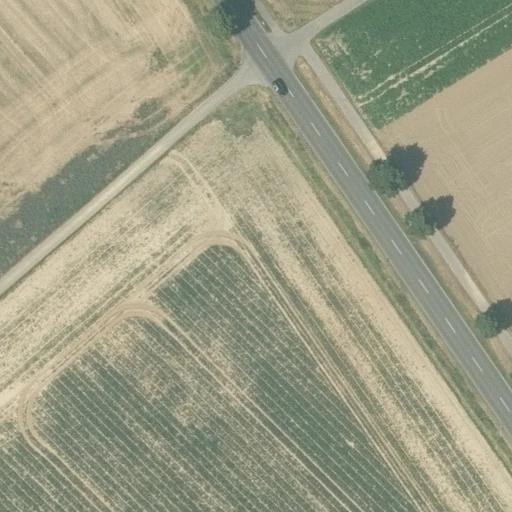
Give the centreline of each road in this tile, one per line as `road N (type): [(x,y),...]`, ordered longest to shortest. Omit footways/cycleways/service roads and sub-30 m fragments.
road 1 (secondary): [(511,419),(224,0)]
road 2 (track): [(0,287),(266,63),(366,0)]
